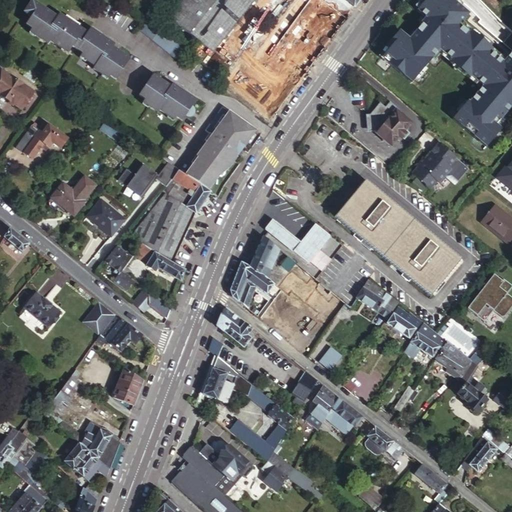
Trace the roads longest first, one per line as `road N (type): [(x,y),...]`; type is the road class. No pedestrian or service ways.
road 1 (unclassified): [(491,511),(208,286)]
road 2 (secondary): [(208,286),(250,191),(385,0)]
road 3 (residential): [(0,206),(181,348)]
road 4 (secondary): [(117,511),(181,348)]
